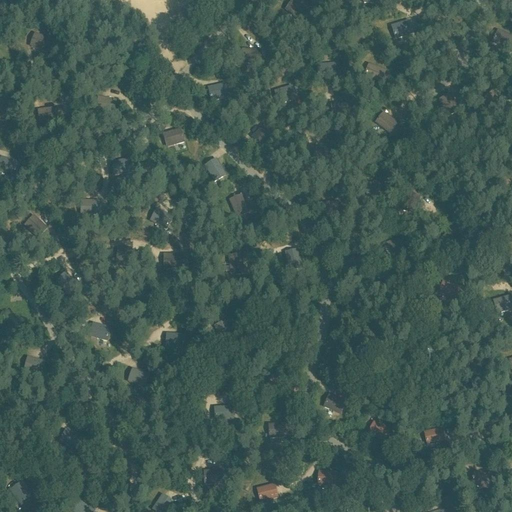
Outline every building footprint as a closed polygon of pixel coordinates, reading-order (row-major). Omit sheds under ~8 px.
[(300,23),(308,12),(293,0),(285,11),(300,23)] [(391,27),(395,40),(413,35),(409,22),(391,27)] [(511,43),(511,37),(498,31),(492,44),(509,52),(511,43)] [(53,41),(35,34),(30,47),(48,54),(53,41)] [(261,65),(261,51),(242,50),(242,64),(261,65)] [(316,66),(318,80),(336,78),(335,64),(316,66)] [(369,64),(364,78),(382,84),(386,71),(369,64)] [(226,84),(208,88),(211,102),(230,98),(226,84)] [(274,93),(279,106),(296,100),(292,86),(274,93)] [(494,91),(483,101),(495,115),(506,105),(494,91)] [(451,95),(438,101),(446,119),(459,111),(451,95)] [(114,115),(116,102),(97,98),(95,112),(114,115)] [(351,118),(350,104),(331,105),(332,119),(351,118)] [(9,108),(0,107),(0,120),(7,122),(9,108)] [(56,108),(38,111),(39,125),(58,122),(56,108)] [(398,124),(383,113),(375,124),(390,136),(398,124)] [(265,125),(252,138),(261,148),(275,135),(265,125)] [(181,130),(163,136),(166,149),(185,143),(181,130)] [(314,147),(312,161),(331,163),(332,149),(314,147)] [(19,163),(1,158),(0,161),(0,171),(16,177),(19,163)] [(111,163),(114,177),(132,174),(130,160),(111,163)] [(217,160),(204,167),(214,183),(226,176),(217,160)] [(364,186),(367,199),(385,195),(382,182),(364,186)] [(407,193),(402,212),(416,215),(420,196),(407,193)] [(242,196),(229,202),(236,219),(249,213),(242,196)] [(81,202),(80,215),(100,216),(100,202),(81,202)] [(337,202),(319,205),(321,219),(340,216),(337,202)] [(150,222),(166,231),(173,219),(157,210),(150,222)] [(34,217),(24,227),(38,240),(48,229),(34,217)] [(450,229),(438,243),(448,253),(461,239),(450,229)] [(383,245),(388,258),(405,252),(401,239),(383,245)] [(118,247),(115,266),(130,268),(132,250),(118,247)] [(285,253),(288,272),(302,269),(299,251),(285,253)] [(164,269),(183,269),(182,255),(164,255),(164,269)] [(228,257),(230,277),(244,275),(243,256),(228,257)] [(360,260),(341,262),(343,275),(362,273),(360,260)] [(66,273),(56,283),(69,297),(79,287),(66,273)] [(438,296),(456,302),(460,289),(442,283),(438,296)] [(493,301),(496,315),(511,310),(511,300),(511,296),(493,301)] [(214,327),(222,344),(235,338),(227,321),(214,327)] [(93,324),(89,337),(108,342),(111,329),(93,324)] [(166,335),(166,349),(185,349),(185,336),(166,335)] [(46,363),(27,358),(24,372),(42,377),(46,363)] [(132,370),(128,383),(146,388),(150,376),(132,370)] [(231,403),(230,394),(217,395),(218,404),(231,403)] [(329,395),(323,408),(340,416),(346,403),(329,395)] [(214,408),(215,422),(234,421),(233,407),(214,408)] [(374,423),(368,436),(384,444),(391,431),(374,423)] [(287,424),(268,426),(269,439),(288,438),(287,424)] [(442,429),(424,433),(427,446),(445,442),(442,429)] [(66,431),(59,443),(75,452),(82,440),(66,431)] [(204,472),(205,486),(223,485),(222,471),(204,472)] [(337,473),(318,472),(318,486),(337,487),(337,473)] [(475,472),(471,485),(488,491),(493,478),(475,472)] [(32,498),(21,483),(10,492),(21,507),(32,498)] [(274,485),(256,490),(260,503),(278,498),(274,485)] [(162,495),(152,511),(153,511),(168,511),(174,503),(162,495)] [(442,499),(443,501),(442,501),(445,511),(457,511),(453,498),(452,498),(451,496),(442,499)] [(71,511),(94,511),(95,511),(80,501),(71,511)]
